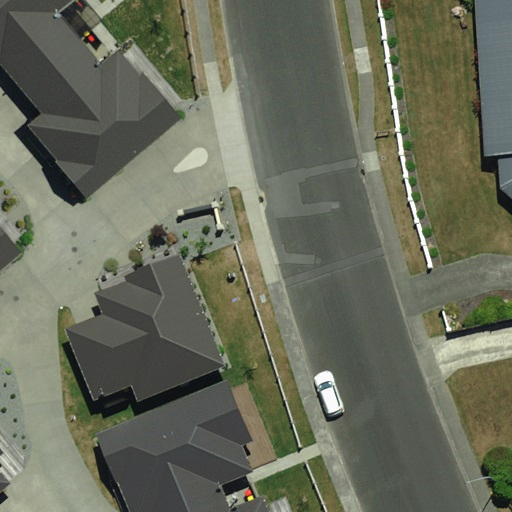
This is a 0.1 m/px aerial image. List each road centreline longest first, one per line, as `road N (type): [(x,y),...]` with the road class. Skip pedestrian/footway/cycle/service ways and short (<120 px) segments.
road 1 (residential): [(302,144),(418,511)]
road 2 (residential): [(64,246),(169,179),(302,144)]
road 3 (residential): [(76,511),(11,338),(10,293)]
road 4 (residential): [(270,0),(302,144)]
